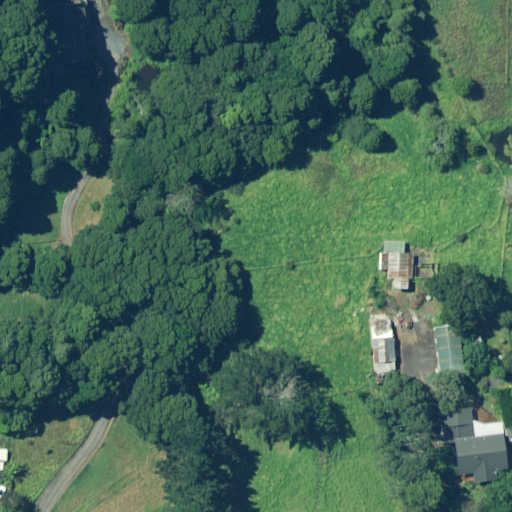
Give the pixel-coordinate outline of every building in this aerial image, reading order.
[(86,2),(41,8),(48,64),(93,58),(86,2)] [(401,241),(380,239),(378,270),(386,271),(386,279),(389,279),(389,289),(404,290),(405,279),(409,280),(411,252),(401,251),(401,241)] [(456,324),(432,327),(439,382),(464,379),(456,324)] [(396,379),(392,327),(370,329),(374,381),(396,379)] [(481,333),(468,335),(469,351),(483,349),(481,333)] [(478,408),(438,411),(440,433),(433,434),(434,446),(453,444),(455,475),(469,474),(470,484),(492,482),(491,472),(506,471),(503,432),(480,433),(478,408)] [(3,473),(0,480),(0,492),(7,494),(13,476),(3,473)]
